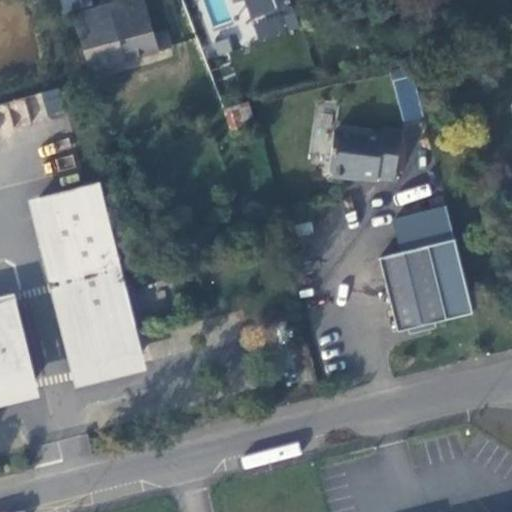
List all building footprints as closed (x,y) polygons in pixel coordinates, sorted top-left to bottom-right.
[(63,0),(66,10),(93,4),(91,0),(63,0)] [(145,0),(131,0),(74,17),(89,70),(172,46),(167,30),(155,33),(145,0)] [(241,0),(254,41),(294,29),(285,0),(241,0)] [(248,103),(225,109),(232,131),(255,124),(248,103)] [(381,136),(334,130),(329,168),(332,174),(344,176),(349,172),(359,173),(358,176),(377,178),(377,175),(395,177),(401,130),(382,128),(381,136)] [(98,181),(27,199),(72,384),(143,367),(98,181)] [(135,225),(142,245),(157,239),(151,220),(135,225)] [(428,245),(379,257),(397,331),(446,319),(428,245)] [(20,299),(0,303),(0,385),(39,376),(20,299)]
